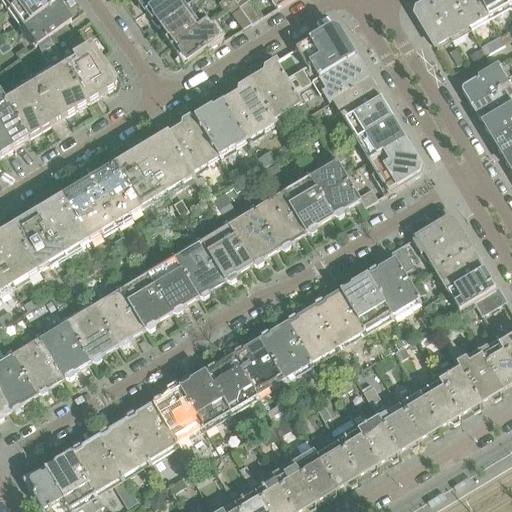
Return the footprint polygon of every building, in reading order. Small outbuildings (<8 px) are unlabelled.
[(0,0),(10,12),(26,0),(0,0)] [(23,30),(58,5),(53,0),(26,0),(10,12),(23,30)] [(134,0),(146,15),(167,0),(134,0)] [(159,34),(194,9),(187,0),(167,0),(146,15),(159,34)] [(227,11),(235,5),(235,4),(231,0),(227,0),(219,6),(224,13),(227,11)] [(249,4),(253,1),(251,0),(239,0),(235,4),(235,5),(240,11),(249,4)] [(277,13),(298,0),(272,0),(275,3),(272,5),(277,13)] [(470,31),(452,0),(437,0),(429,4),(450,42),(470,31)] [(489,21),(477,0),(452,0),(470,31),(489,21)] [(508,10),(502,0),(477,0),(489,21),(508,10)] [(511,7),(511,0),(502,0),(508,10),(511,7)] [(262,22),(249,4),(240,11),(252,28),(262,22)] [(450,42),(429,4),(417,12),(415,17),(435,51),(450,42)] [(65,29),(71,24),(65,15),(64,12),(62,8),(59,7),(58,5),(23,30),(36,48),(49,39),(65,29)] [(252,28),(240,11),(235,5),(227,11),(243,33),(252,28)] [(172,51),(209,25),(203,16),(200,18),(194,9),(159,34),(172,51)] [(209,54),(220,46),(223,44),(209,25),(172,51),(184,69),(204,55),(208,53),(209,54)] [(68,42),(72,39),(65,29),(49,39),(56,51),(68,42)] [(354,60),(338,33),(332,31),(300,51),(318,81),(354,60)] [(117,85),(101,62),(91,49),(78,57),(68,42),(56,51),(67,69),(89,107),(115,91),(117,85)] [(485,61),(501,52),(496,44),(481,53),(485,61)] [(464,66),(456,52),(450,56),(458,70),(464,66)] [(485,61),(480,53),(470,59),(475,67),(485,61)] [(369,83),(364,75),(364,71),(359,64),(356,62),(354,60),(318,81),(319,83),(313,86),(318,95),(321,93),(328,105),(331,103),(332,105),(369,83)] [(301,106),(276,65),(266,71),(265,76),(251,85),(273,122),(301,106)] [(29,144),(89,107),(67,69),(7,105),(29,144)] [(471,110),(473,109),(508,88),(497,70),(464,90),(463,91),(462,95),(471,110)] [(33,82),(26,71),(23,73),(30,84),(33,82)] [(344,125),(381,103),(376,96),(376,92),(372,86),(369,84),(369,83),(332,105),(344,125)] [(273,122),(251,85),(241,91),(239,96),(225,105),(248,143),(276,126),(273,122)] [(483,126),(511,108),(511,94),(508,88),(473,109),(476,115),(476,119),(478,122),(482,124),(483,126)] [(29,144),(7,105),(0,94),(0,128),(14,152),(29,144)] [(356,145),(393,123),(393,119),(389,113),(385,111),(381,103),(344,125),(356,145)] [(248,143),(225,105),(224,106),(219,104),(212,108),(211,113),(197,122),(219,160),(225,171),(235,165),(228,154),(248,143)] [(493,143),(511,131),(511,108),(483,126),(484,128),(484,132),(486,136),(490,137),(493,143)] [(193,176),(219,160),(197,122),(196,123),(191,121),(184,125),(183,130),(168,139),(192,181),(207,206),(216,201),(205,182),(200,181),(198,182),(193,176)] [(369,165),(405,144),(405,140),(401,133),(398,131),(393,123),(356,145),(369,165)] [(0,161),(14,152),(0,128),(0,161)] [(504,161),(511,156),(511,131),(493,143),(497,149),(497,153),(499,157),(502,159),(504,161)] [(141,212),(192,181),(168,139),(148,151),(149,151),(146,156),(141,159),(135,159),(116,171),(141,212)] [(298,151),(293,142),(287,146),(292,155),(298,151)] [(421,179),(422,172),(405,144),(369,165),(376,176),(372,179),(385,200),(421,179)] [(309,156),(305,149),(293,155),(297,162),(309,156)] [(339,156),(333,160),(338,168),(346,162),(341,155),(339,156)] [(272,166),(265,156),(258,161),(264,171),(272,166)] [(361,205),(358,202),(336,165),(309,182),(333,222),(334,222),(338,223),(343,220),(344,216),(361,205)] [(90,242),(141,212),(116,171),(97,182),(95,187),(90,190),(84,190),(65,201),(90,242)] [(244,185),(236,172),(229,177),(236,189),(240,187),(244,185)] [(244,185),(240,187),(240,188),(243,193),(247,199),(247,200),(273,184),(270,180),(266,173),(265,172),(244,185)] [(333,222),(309,182),(282,198),(306,238),(307,238),(311,239),(316,236),(317,232),(333,222)] [(240,188),(232,192),(236,197),(243,193),(240,188)] [(372,193),(358,202),(361,205),(365,212),(378,204),(372,193)] [(306,238),(282,198),(256,214),(280,254),(284,255),(289,252),(290,248),(306,238)] [(38,274),(90,242),(65,201),(46,213),(43,218),(41,220),(39,221),(33,221),(32,221),(13,232),(38,274)] [(185,212),(174,209),(179,216),(182,221),(189,217),(185,212)] [(280,254),(256,214),(229,230),(253,270),(258,271),(262,268),(263,264),(280,254)] [(471,254),(454,225),(447,223),(416,242),(435,275),(471,254)] [(155,237),(147,225),(140,229),(148,241),(155,237)] [(253,270),(229,230),(202,246),(226,286),(231,287),(235,284),(236,280),(253,270)] [(170,231),(159,237),(164,245),(174,238),(170,231)] [(0,296),(38,274),(13,232),(0,240),(0,296)] [(130,253),(123,241),(114,246),(121,258),(130,253)] [(226,286),(202,246),(175,263),(199,303),(200,302),(204,303),(209,300),(209,296),(226,286)] [(414,270),(402,250),(392,257),(396,263),(403,277),(414,270)] [(131,254),(124,258),(130,268),(137,264),(131,254)] [(448,296),(484,275),(479,266),(478,262),(475,256),(471,254),(435,275),(448,296)] [(104,269),(100,262),(89,269),(94,275),(104,269)] [(199,303),(175,263),(147,279),(171,319),(173,318),(177,320),(182,317),(183,312),(199,303)] [(419,303),(407,283),(403,277),(396,263),(379,274),(375,272),(370,275),(370,279),(368,280),(391,319),(419,303)] [(73,275),(64,280),(70,289),(78,284),(73,275)] [(475,307),(495,294),(491,287),(491,283),(487,277),(484,275),(448,296),(460,316),(475,307)] [(171,319),(147,279),(120,296),(144,336),(146,334),(150,336),(155,333),(156,329),(171,319)] [(391,319),(368,280),(352,290),(348,289),(344,292),(343,296),(342,296),(365,335),(391,319)] [(426,297),(419,286),(412,290),(419,301),(426,297)] [(483,319),(505,306),(498,294),(496,295),(495,294),(475,307),(483,319)] [(144,336),(120,296),(94,311),(118,351),(119,351),(123,352),(128,349),(129,345),(144,336)] [(365,335),(342,296),(325,306),(321,305),(316,308),(316,312),(315,312),(338,351),(365,335)] [(118,351),(94,311),(76,322),(66,306),(64,308),(57,297),(53,299),(51,300),(58,312),(91,367),(92,367),(96,368),(101,365),(102,361),(118,351)] [(37,309),(33,303),(24,308),(28,315),(37,309)] [(50,304),(39,312),(43,319),(55,312),(50,304)] [(91,367),(58,312),(51,316),(61,331),(40,344),(64,384),(65,383),(70,384),(74,381),(75,377),(91,367)] [(338,351),(315,312),(299,322),(294,321),(290,324),(289,328),(287,329),(311,368),(338,351)] [(471,312),(459,318),(465,327),(476,321),(471,312)] [(8,316),(0,321),(0,326),(2,330),(5,329),(13,324),(8,316)] [(435,330),(427,318),(420,322),(428,335),(435,330)] [(2,330),(0,331),(0,337),(4,344),(11,340),(5,329),(2,330)] [(311,368),(287,329),(272,338),(267,337),(263,340),(262,344),(285,383),(311,368)] [(511,336),(498,345),(511,368),(511,336)] [(64,384),(40,344),(13,360),(37,400),(38,399),(43,400),(48,397),(48,393),(64,384)] [(285,383),(262,344),(245,354),(241,353),(236,356),(235,360),(234,361),(258,400),(280,386),(287,399),(292,396),(285,383)] [(503,395),(479,356),(467,364),(452,345),(446,348),(458,369),(481,408),(490,402),(495,405),(500,402),(500,397),(503,395)] [(511,368),(498,345),(479,356),(503,395),(511,390),(511,391),(511,368)] [(37,400),(13,360),(0,367),(0,400),(10,416),(11,415),(16,416),(20,414),(21,409),(37,400)] [(394,371),(387,360),(375,367),(382,378),(394,371)] [(258,400),(234,361),(218,371),(214,369),(209,372),(208,376),(207,377),(230,416),(258,400)] [(481,408),(458,369),(438,381),(461,420),(470,415),(474,417),(480,414),(480,409),(481,408)] [(230,416),(207,377),(191,387),(187,386),(182,388),(181,393),(180,393),(204,432),(230,416)] [(461,420),(438,381),(417,393),(441,432),(449,427),(454,430),(459,426),(459,421),(461,420)] [(352,393),(347,384),(334,392),(339,401),(352,393)] [(419,445),(396,406),(386,412),(373,391),(372,391),(370,388),(361,394),(376,418),(399,457),(407,452),(413,454),(418,451),(418,446),(419,445)] [(204,432),(180,393),(164,403),(160,402),(155,405),(154,409),(177,448),(199,435),(204,443),(208,440),(204,432)] [(441,432),(417,393),(396,406),(419,445),(429,439),(433,442),(439,439),(439,434),(441,432)] [(10,416),(0,400),(0,425),(4,423),(5,419),(10,416)] [(274,427),(300,411),(293,400),(268,416),(274,427)] [(315,412),(311,405),(301,411),(305,418),(315,412)] [(177,448),(154,409),(137,419),(133,418),(128,421),(127,425),(126,426),(150,465),(177,448)] [(331,421),(325,411),(318,415),(325,425),(331,421)] [(399,457),(376,418),(363,426),(358,417),(350,421),(355,430),(378,470),(388,464),(392,467),(398,463),(397,458),(399,457)] [(150,465),(126,426),(110,435),(106,434),(101,437),(101,441),(100,442),(123,481),(150,465)] [(279,442),(272,430),(259,438),(266,450),(279,442)] [(378,470),(355,430),(335,443),(358,482),(367,476),(372,479),(377,476),(377,471),(378,470)] [(123,481),(100,442),(83,451),(79,450),(74,453),(74,457),(72,458),(96,497),(112,487),(128,511),(138,505),(123,481)] [(358,482),(335,443),(314,455),(337,495),(347,489),(351,491),(357,488),(356,483),(358,482)] [(337,495),(314,455),(294,467),(317,507),(326,501),(331,504),(336,500),(336,495),(337,495)] [(70,511),(96,497),(72,458),(56,468),(52,466),(47,469),(47,473),(46,474),(68,511),(70,511)] [(190,470),(184,460),(179,463),(185,473),(190,470)] [(294,467),(281,475),(273,480),(291,511),(315,511),(315,508),(317,507),(294,467)] [(68,511),(46,474),(40,477),(36,476),(27,481),(26,487),(33,499),(40,511),(68,511)] [(291,511),(273,480),(258,489),(254,482),(249,485),(253,492),(265,511),(291,511)] [(174,498),(184,491),(180,485),(170,491),(174,498)] [(232,495),(226,485),(222,488),(228,497),(232,495)] [(265,511),(253,492),(232,505),(236,511),(265,511)] [(159,511),(162,510),(155,499),(148,503),(153,511),(159,511)] [(104,511),(99,503),(89,509),(90,511),(104,511)]
